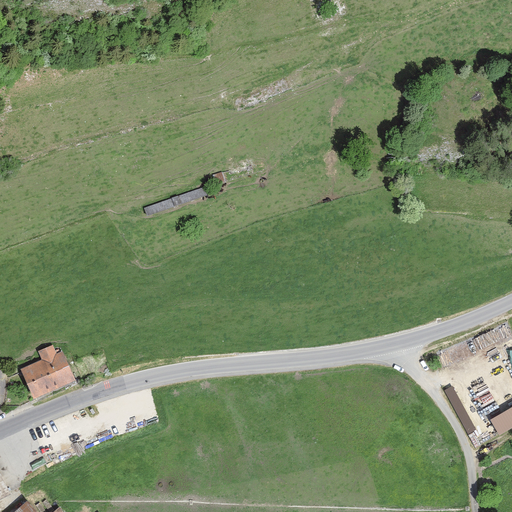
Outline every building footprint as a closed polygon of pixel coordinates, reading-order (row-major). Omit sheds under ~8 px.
[(206,186),(144,208),(147,216),(209,194),(206,186)] [(22,368),(33,398),(77,382),(66,352),(56,355),(52,345),(37,352),(41,361),(22,368)] [(456,387),(447,391),(470,434),(479,429),(456,387)] [(511,407),(490,421),(499,436),(511,428),(511,407)] [(0,500),(11,495),(0,473),(0,500)] [(62,511),(59,508),(54,511),(36,511),(27,501),(13,511),(62,511)]
